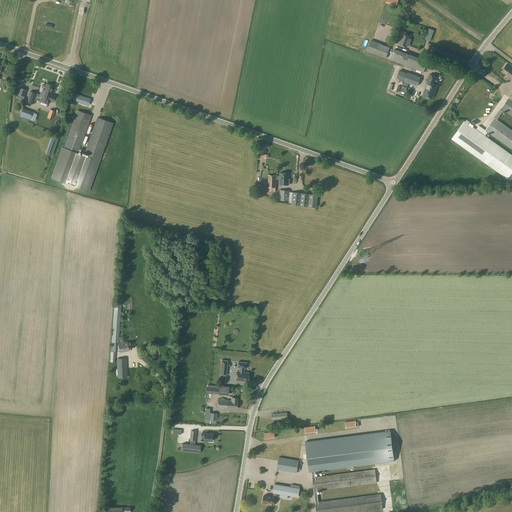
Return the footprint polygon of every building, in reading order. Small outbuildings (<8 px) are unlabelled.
[(408,46),(409,46),(412,39),(410,39),(411,37),(403,33),(399,44),(407,47),(408,46)] [(386,59),(390,47),(371,40),(366,52),(386,59)] [(406,66),(410,54),(394,49),(390,60),(406,66)] [(423,72),(427,61),(410,54),(406,66),(423,72)] [(511,68),(506,65),(501,72),(511,80),(511,79),(511,68)] [(405,82),(418,86),(420,78),(408,73),(405,82)] [(428,82),(423,95),(432,98),(437,85),(434,84),(436,77),(430,75),(427,82),(428,82)] [(42,96),(40,101),(48,104),(50,101),(53,102),(56,95),(51,94),(52,92),(54,86),(46,83),(44,89),(43,89),(40,96),(42,96)] [(26,102),(34,104),(37,94),(30,91),(26,102)] [(511,92),(509,96),(501,108),(494,118),(485,130),(511,149),(511,130),(496,119),(503,110),(511,116),(511,92)] [(73,93),(71,98),(88,105),(90,100),(73,93)] [(20,114),(20,116),(30,120),(34,121),(35,120),(37,115),(36,114),(33,112),(22,108),(22,109),(20,114)] [(50,109),(47,118),(52,119),(55,111),(50,109)] [(77,110),(64,148),(62,147),(51,178),(89,191),(101,157),(114,123),(97,117),(83,155),(78,153),(91,115),(77,110)] [(470,122),(467,120),(465,122),(465,121),(452,139),(507,180),(511,172),(511,155),(482,134),(485,130),(479,126),(476,130),(468,124),(470,122)] [(51,137),(45,152),(52,155),(58,140),(51,137)] [(288,184),(288,172),(280,172),(280,174),(276,174),(276,178),(280,178),(280,183),(288,184)] [(276,186),(276,178),(276,174),(276,173),(268,173),(268,185),(268,189),(275,190),(276,186)] [(279,200),(289,200),(290,191),(280,190),(279,200)] [(315,207),(316,195),(291,192),(290,204),(315,207)] [(122,304),(114,304),(110,362),(115,362),(116,352),(115,352),(115,342),(119,342),(122,304)] [(129,350),(128,345),(127,341),(118,343),(120,352),(129,350)] [(127,368),(126,366),(126,358),(117,358),(118,378),(127,377),(127,368)] [(244,372),(244,370),(239,369),(239,371),(237,371),(236,380),(248,382),(249,373),(245,373),(246,372),(244,372)] [(219,388),(218,394),(228,395),(229,390),(229,386),(219,385),(219,388)] [(237,408),(238,398),(231,397),(231,400),(227,400),(218,399),(217,408),(226,409),(226,408),(237,408)] [(217,420),(218,413),(210,412),(210,408),(205,408),(205,419),(217,420)] [(390,431),(305,441),(309,472),(311,472),(312,477),(315,477),(314,471),(394,461),(390,431)] [(185,444),(185,451),(188,451),(200,453),(201,445),(189,444),(185,444)] [(276,469),(297,473),(299,460),(279,457),(276,469)] [(317,491),(377,483),(375,469),(315,477),(312,477),(314,491),(317,491)] [(280,494),(298,497),(299,488),(274,484),(273,493),(274,493),(273,496),(271,496),(270,496),(264,495),(263,503),(269,504),(273,505),(275,498),(279,499),(280,494)] [(360,511),(383,509),(381,494),(318,502),(317,491),(314,491),(315,502),(316,511),(360,511)]
